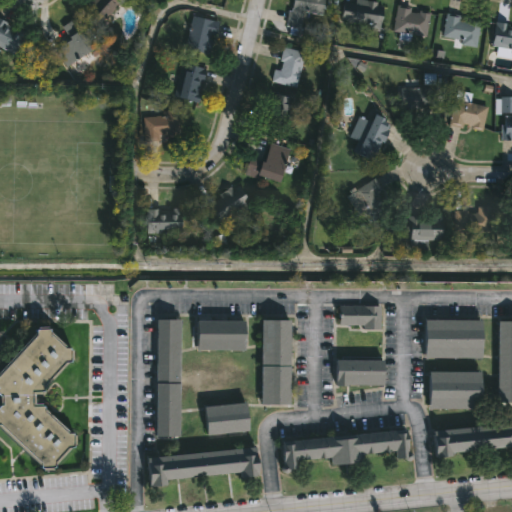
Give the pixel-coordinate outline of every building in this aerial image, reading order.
[(118,0),(120,2),(104,18),(108,22),(100,31),(80,11),(90,0),(118,0)] [(323,0),(321,15),(304,12),(298,36),(288,34),(289,23),(286,23),(288,10),(291,11),(292,0),(323,0)] [(362,0),(376,2),(376,5),(383,7),(379,28),(384,29),(383,34),(368,30),(369,24),(341,20),(344,1),(354,3),(354,0),(362,0)] [(410,12),(418,13),(419,9),(430,11),(426,37),(411,35),(410,42),(397,40),(398,32),(392,31),(396,5),(410,7),(410,12)] [(461,19),(468,20),(469,17),(480,19),(476,47),(461,45),(460,49),(446,47),(448,38),(442,37),(446,13),(462,16),(461,19)] [(92,49),(65,67),(54,50),(69,40),(60,27),(76,16),(85,30),(81,33),(92,49)] [(217,22),(214,35),(210,34),(209,39),(211,40),(207,54),(183,49),(191,16),(217,22)] [(6,25),(24,34),(12,55),(1,49),(0,50),(0,18),(7,23),(6,25)] [(509,26),(511,26),(511,49),(509,58),(496,55),(497,47),(490,46),(495,22),(509,26)] [(305,53),(295,87),(270,80),(273,69),(279,71),(281,62),(278,61),(282,47),(305,53)] [(206,69),(202,82),(200,82),(197,94),(199,94),(197,103),(173,97),(181,63),(206,69)] [(436,109),(401,109),(400,88),(435,87),(436,109)] [(472,94),(469,103),(487,107),(483,127),(463,123),(461,129),(448,126),(457,90),(472,94)] [(292,99),(282,131),(271,128),(273,123),(260,119),(268,92),(292,99)] [(511,97),(511,140),(500,141),(500,125),(503,125),(504,114),(495,115),(495,99),(500,99),(500,97),(511,97)] [(177,110),(179,136),(157,138),(158,141),(144,142),(142,118),(154,117),(154,116),(162,117),(162,112),(177,110)] [(382,121),(389,125),(387,130),(388,130),(376,154),(379,156),(375,163),(352,152),(357,142),(348,137),(358,117),(370,122),(373,115),(383,119),(382,121)] [(289,150),(277,183),(261,177),(260,180),(243,174),(249,158),(262,163),(270,143),(289,150)] [(374,179),(381,191),(377,193),(389,212),(369,224),(361,211),(356,215),(345,197),(350,194),(348,191),(354,188),(355,190),(362,186),(361,185),(374,179)] [(238,186),(252,209),(245,214),(247,216),(229,228),(224,219),(212,227),(204,214),(207,212),(205,209),(210,206),(207,201),(230,186),(232,190),(238,186)] [(511,229),(503,229),(503,205),(511,205),(511,229)] [(489,207),(489,234),(453,233),(453,210),(467,211),(467,213),(475,214),(477,213),(477,207),(489,207)] [(180,209),(180,234),(143,233),(143,210),(158,210),(158,212),(161,212),(169,211),(169,208),(180,209)] [(441,216),(441,241),(427,241),(427,251),(408,250),(409,231),(406,231),(407,216),(421,217),(421,223),(426,223),(427,219),(433,219),(433,216),(441,216)] [(379,307),(379,330),(363,330),(363,326),(338,326),(338,306),(379,307)] [(178,321),(177,438),(154,438),(154,321),(178,321)] [(287,406),(258,406),(259,321),(288,321),(287,406)] [(423,359),(423,321),(479,321),(479,359),(423,359)] [(242,351),(194,351),(194,322),(243,322),(242,351)] [(511,404),(496,404),(495,322),(511,322),(511,404)] [(46,328),(46,331),(48,331),(48,333),(65,349),(69,349),(69,351),(70,351),(71,362),(63,363),(42,387),(42,395),(33,396),(33,405),(43,405),(43,407),(44,407),(69,434),(72,434),(72,436),(75,436),(75,446),(73,446),(73,448),(67,448),(54,463),(55,469),(43,471),(40,470),(40,466),(0,428),(0,369),(33,335),(33,331),(35,331),(35,329),(46,328)] [(333,388),(334,361),(381,362),(381,386),(344,386),(344,388),(333,388)] [(478,410),(427,410),(427,373),(479,373),(478,410)] [(246,432),(204,436),(202,408),(243,404),(246,432)] [(511,425),(511,452),(511,453),(511,448),(448,454),(448,458),(433,460),(431,433),(511,425)] [(404,431),(407,453),(404,454),(405,460),(395,461),(394,452),(358,456),(359,464),(329,467),(329,459),(294,462),(295,472),(283,473),(280,443),(404,431)] [(253,449),(256,478),(239,479),(239,474),(163,481),(164,487),(146,489),(144,460),(253,449)]
